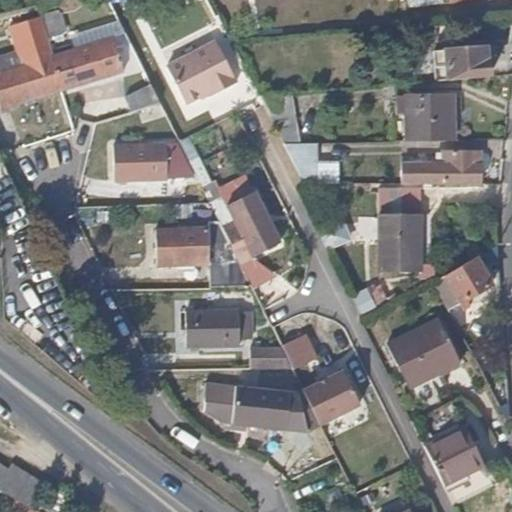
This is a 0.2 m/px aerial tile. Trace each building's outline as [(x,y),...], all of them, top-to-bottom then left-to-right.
[(39,0),(45,12),(68,0),(39,0)] [(125,72),(115,39),(52,57),(61,91),(125,72)] [(237,83),(216,42),(188,57),(195,71),(207,94),(208,93),(211,97),(237,83)] [(485,60),(483,47),(432,52),(433,68),(447,67),(448,80),(491,77),(489,61),(485,60)] [(61,91),(52,57),(0,70),(0,107),(0,109),(61,91)] [(207,94),(195,71),(188,57),(167,68),(186,105),(207,94)] [(448,80),(447,67),(433,68),(434,81),(448,80)] [(159,104),(151,88),(126,96),(130,113),(159,104)] [(301,144),(276,92),(257,93),(269,118),(282,144),(301,144)] [(452,140),(453,95),(408,95),(398,96),(399,111),(408,111),(407,142),(452,140)] [(192,176),(176,142),(161,143),(111,145),(113,179),(142,179),(188,176),(192,176)] [(313,168),(315,143),(301,144),(282,144),(300,182),(312,182),(313,168)] [(450,163),(450,152),(441,151),(441,163),(450,163)] [(479,183),(479,165),(471,165),(470,152),(450,152),(450,163),(441,163),(399,163),(399,182),(448,183),(479,183)] [(479,165),(479,153),(470,152),(471,165),(479,165)] [(279,243),(254,191),(226,205),(233,221),(221,227),(238,263),(279,243)] [(423,268),(425,215),(386,214),(385,267),(423,268)] [(208,261),(207,226),(153,227),(155,263),(208,261)] [(490,281),(476,256),(443,274),(457,301),(462,299),(490,281)] [(457,301),(443,274),(431,282),(444,308),(457,301)] [(360,312),(390,304),(385,286),(355,294),(360,312)] [(237,347),(237,316),(237,310),(183,310),(184,348),(237,347)] [(454,362),(433,318),(383,343),(407,391),(429,381),(427,377),(454,362)] [(313,341),(250,347),(252,372),(316,367),(313,341)] [(359,404),(342,370),(302,392),(317,425),(359,404)] [(317,425),(302,392),(297,394),(242,387),(237,387),(232,422),(305,432),(317,425)] [(507,417),(505,401),(494,407),(495,409),(500,421),(507,417)] [(483,467),(462,426),(422,447),(444,489),(483,467)] [(0,473),(6,476),(29,487),(34,490),(39,481),(10,463),(8,467),(0,461),(0,473)] [(62,511),(64,510),(29,487),(6,476),(0,486),(0,487),(38,511),(62,511)] [(38,511),(0,487),(0,505),(11,511),(38,511)]
